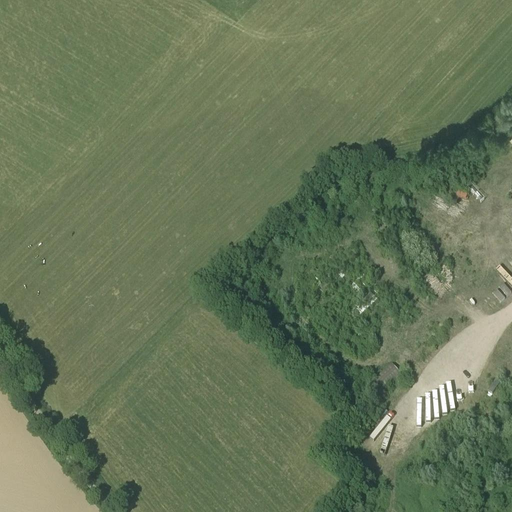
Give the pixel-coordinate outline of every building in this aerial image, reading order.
[(494,295),(503,303),(511,293),(511,290),(505,284),(494,295)] [(359,318),(379,300),(372,293),(352,311),(359,318)] [(507,333),(503,340),(511,345),(511,329),(507,327),(504,331),(507,333)] [(511,356),(506,352),(503,356),(511,362),(511,356)] [(471,386),(489,366),(485,362),(467,382),(471,386)] [(379,396),(400,376),(390,364),(368,384),(379,396)]
